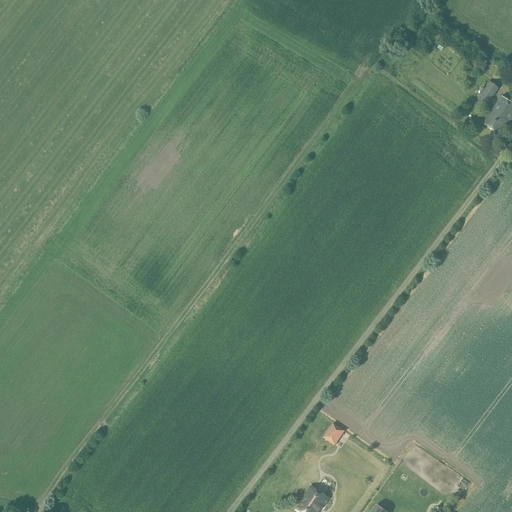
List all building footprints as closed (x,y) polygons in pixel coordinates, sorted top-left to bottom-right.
[(487,104),(499,88),(491,83),(479,99),(487,104)] [(479,98),(485,88),(481,86),(475,95),(479,98)] [(500,137),(511,120),(511,105),(502,98),(482,123),(500,137)] [(333,425),(324,438),(332,444),(341,430),(333,425)] [(443,453),(422,486),(443,499),(464,466),(443,453)] [(289,468),(303,473),(306,465),(292,460),(289,468)] [(324,473),(354,493),(358,486),(328,466),(324,473)] [(417,507),(426,494),(405,480),(396,493),(417,507)] [(308,495),(303,503),(315,511),(319,511),(322,510),(323,511),(325,507),(308,495)] [(258,511),(280,511),(282,511),(258,499),(253,509),(258,511)] [(377,503),(370,511),(389,511),(390,511),(377,503)]
